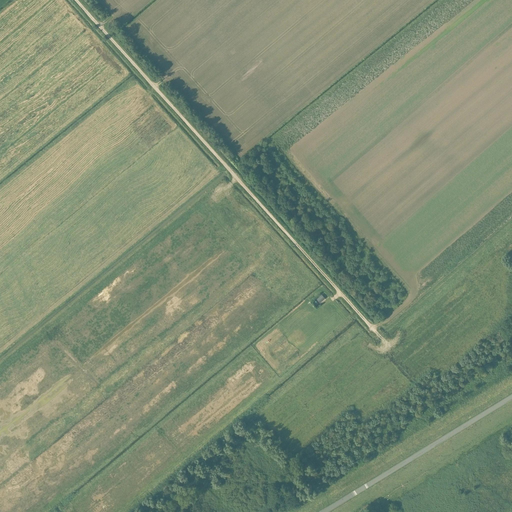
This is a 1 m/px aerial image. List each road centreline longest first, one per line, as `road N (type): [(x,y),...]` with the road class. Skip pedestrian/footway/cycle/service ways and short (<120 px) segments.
road 1 (track): [(339,292),(74,0)]
road 2 (track): [(0,369),(238,180)]
road 3 (tertiary): [(325,511),(511,397)]
